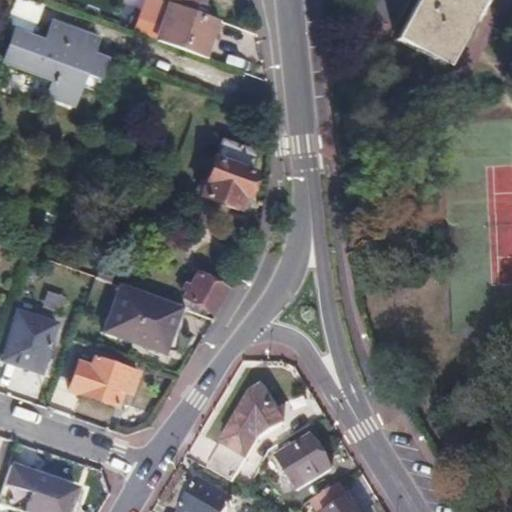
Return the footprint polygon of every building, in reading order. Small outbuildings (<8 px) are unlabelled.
[(25,0),(14,0),(6,23),(30,32),(40,6),(25,0)] [(160,21),(153,40),(198,56),(212,19),(167,3),(158,0),(143,0),(139,14),(160,21)] [(478,0),(416,0),(395,40),(443,66),(478,0)] [(39,42),(9,32),(0,54),(0,61),(47,81),(41,94),(66,104),(78,75),(91,80),(99,60),(86,55),(91,42),(47,24),(39,42)] [(256,152),(219,138),(211,160),(248,174),(256,152)] [(248,174),(211,160),(197,196),(234,210),(239,196),(242,197),(251,175),(248,174)] [(223,291),(195,274),(181,298),(209,314),(223,291)] [(181,309),(116,286),(99,332),(130,343),(133,337),(167,349),(181,309)] [(51,324),(13,311),(0,349),(0,360),(35,372),(51,324)] [(86,367),(73,363),(64,388),(112,406),(118,389),(125,371),(89,358),(86,367)] [(133,374),(125,371),(118,389),(126,392),(133,374)] [(260,387),(247,396),(219,442),(223,445),(215,457),(238,470),(257,437),(282,421),(260,387)] [(311,439),(278,458),(298,490),(329,470),(311,439)] [(0,478),(0,505),(19,511),(64,511),(72,489),(4,465),(0,478)] [(223,511),(230,501),(195,481),(177,511),(223,511)] [(354,511),(337,484),(311,500),(318,511),(354,511)]
